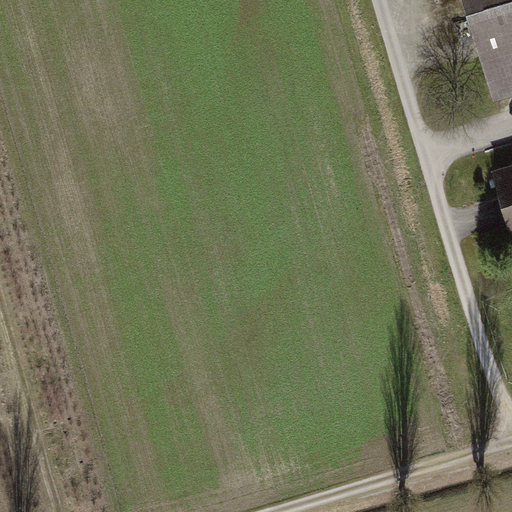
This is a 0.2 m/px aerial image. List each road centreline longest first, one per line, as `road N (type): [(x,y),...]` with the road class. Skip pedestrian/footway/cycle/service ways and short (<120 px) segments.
road 1 (track): [(380,0),(495,380),(511,408)]
road 2 (track): [(511,440),(272,511)]
